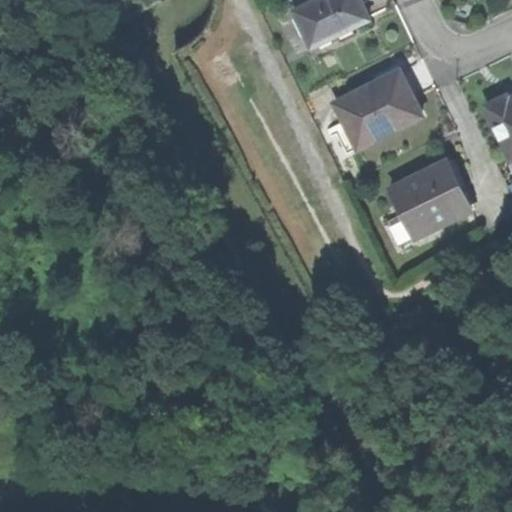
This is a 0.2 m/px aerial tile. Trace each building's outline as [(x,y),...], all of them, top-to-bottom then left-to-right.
[(317,0),(294,11),(312,47),(335,36),(352,28),(370,19),(361,2),(360,0),(317,0)] [(355,35),(352,28),(335,36),(339,43),(355,35)] [(345,122),(359,148),(422,115),(412,96),(400,71),(336,104),(345,122)] [(487,106),(511,157),(511,98),(509,100),(508,96),(487,106)] [(347,154),(359,148),(345,122),(334,127),(347,154)] [(407,219),(417,237),(471,209),(458,184),(447,161),(392,189),(407,219)] [(401,245),(417,237),(407,219),(392,227),(401,245)]
